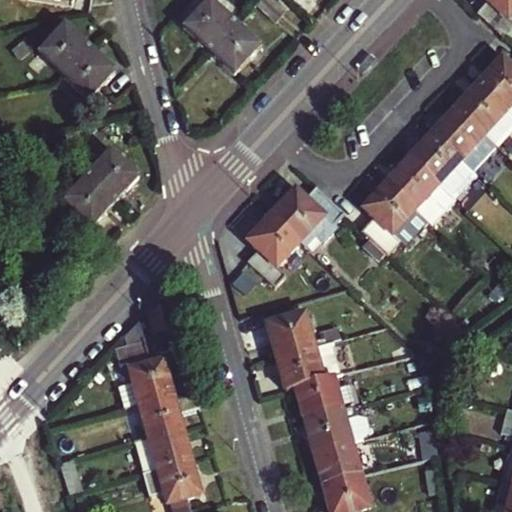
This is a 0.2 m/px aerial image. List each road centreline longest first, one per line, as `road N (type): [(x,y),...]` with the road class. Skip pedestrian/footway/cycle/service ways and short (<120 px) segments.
road 1 (residential): [(187,218),(274,511)]
road 2 (residential): [(187,218),(389,0)]
road 3 (residential): [(0,420),(187,218)]
road 4 (residential): [(127,0),(187,218)]
